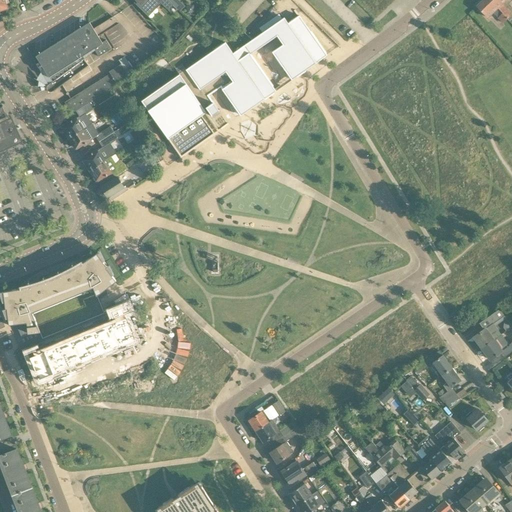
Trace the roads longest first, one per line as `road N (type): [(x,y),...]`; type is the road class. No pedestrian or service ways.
road 1 (residential): [(429,0),(323,88),(427,265),(413,280)]
road 2 (residential): [(283,511),(225,409),(413,280)]
road 3 (tertiary): [(0,271),(79,237),(89,220),(0,71)]
road 4 (residential): [(413,280),(511,421)]
road 5 (residential): [(62,511),(0,355)]
road 6 (residential): [(415,511),(511,427)]
